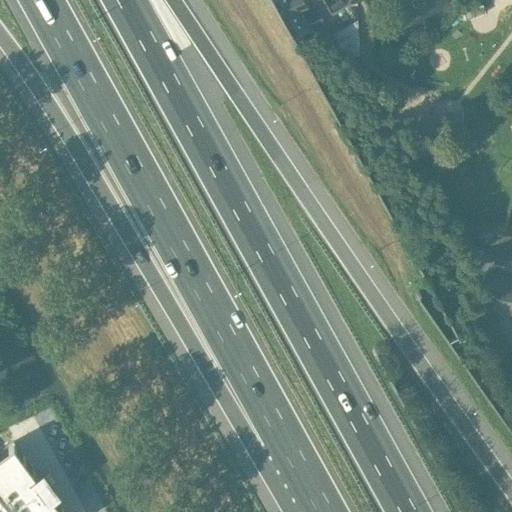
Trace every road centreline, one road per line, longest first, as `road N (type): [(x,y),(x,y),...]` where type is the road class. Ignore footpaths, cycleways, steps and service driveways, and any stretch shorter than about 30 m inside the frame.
road 1 (motorway): [(511,489),(174,0)]
road 2 (motorway): [(410,511),(125,0)]
road 3 (motorway): [(40,0),(281,436)]
road 4 (motorway): [(0,31),(163,297),(281,436)]
